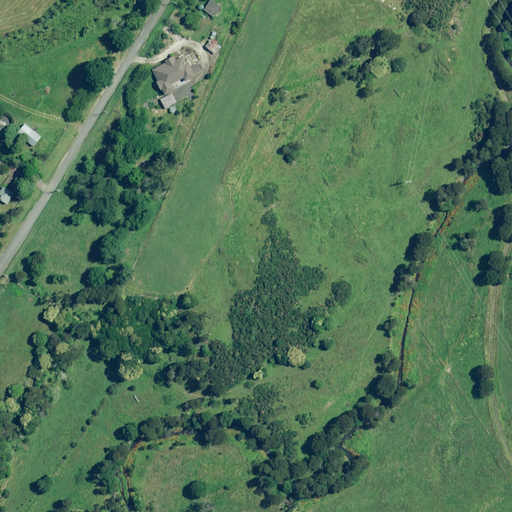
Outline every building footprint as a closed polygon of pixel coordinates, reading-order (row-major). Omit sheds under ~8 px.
[(221,8),(210,1),(204,10),(214,18),(221,8)] [(213,45),(207,39),(202,44),(215,55),(222,47),(215,42),(213,45)] [(178,60),(176,55),(165,61),(166,63),(152,70),(158,81),(156,82),(164,97),(176,90),(173,84),(184,78),(186,82),(203,72),(199,63),(191,67),(185,56),(178,60)] [(176,103),(172,94),(161,100),(166,109),(176,103)] [(42,137),(26,125),(18,134),(34,147),(42,137)]
